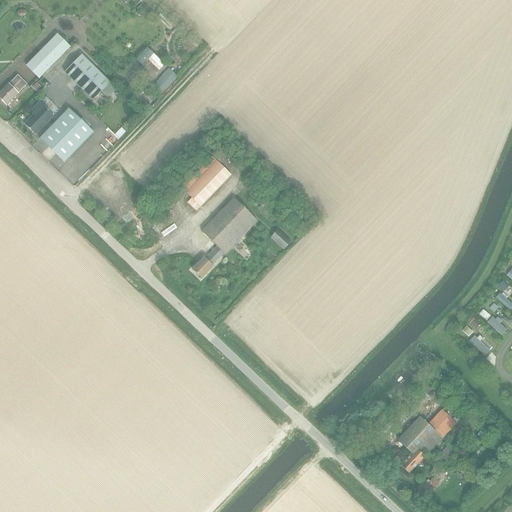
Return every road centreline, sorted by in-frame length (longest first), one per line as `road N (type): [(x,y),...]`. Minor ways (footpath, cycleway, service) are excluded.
road 1 (residential): [(206,333),(0,131)]
road 2 (unclassified): [(397,511),(206,333)]
